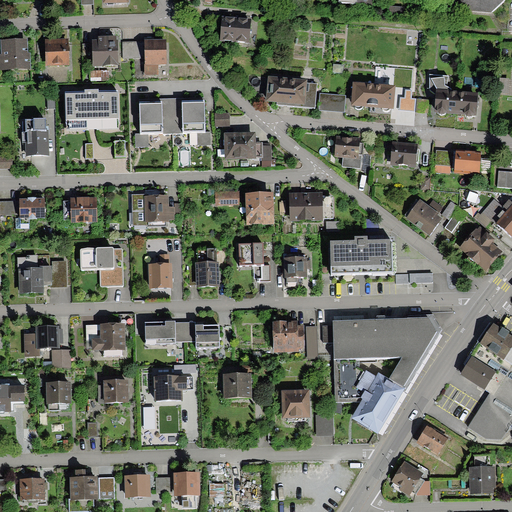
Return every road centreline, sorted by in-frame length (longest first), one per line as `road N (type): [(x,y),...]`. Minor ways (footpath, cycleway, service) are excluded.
road 1 (residential): [(490,298),(0,311)]
road 2 (residential): [(0,460),(386,454)]
road 3 (residential): [(0,183),(311,175),(319,168)]
road 4 (residential): [(270,128),(293,120),(511,140)]
road 5 (residential): [(319,168),(490,298)]
road 6 (tertiary): [(386,454),(490,298)]
road 7 (residential): [(170,16),(0,22)]
road 8 (residential): [(359,498),(380,509),(511,505)]
road 9 (residential): [(170,16),(270,128)]
